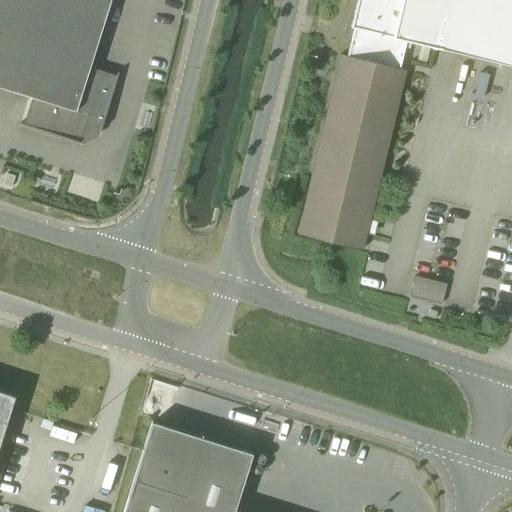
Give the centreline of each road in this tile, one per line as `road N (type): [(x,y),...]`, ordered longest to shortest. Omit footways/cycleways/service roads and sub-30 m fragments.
road 1 (unclassified): [(506,376),(223,286)]
road 2 (unclassified): [(223,286),(293,0)]
road 3 (unclassified): [(202,368),(482,455)]
road 4 (unclassified): [(204,0),(141,260)]
road 5 (unclassified): [(141,260),(0,216)]
road 6 (unclassified): [(0,306),(121,344)]
